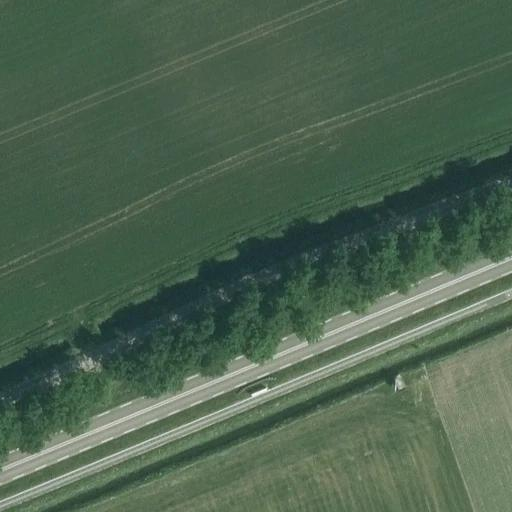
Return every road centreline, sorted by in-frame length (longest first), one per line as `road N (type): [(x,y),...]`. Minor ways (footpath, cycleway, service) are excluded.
road 1 (unclassified): [(0,401),(348,239),(511,173)]
road 2 (primary): [(0,473),(511,256)]
